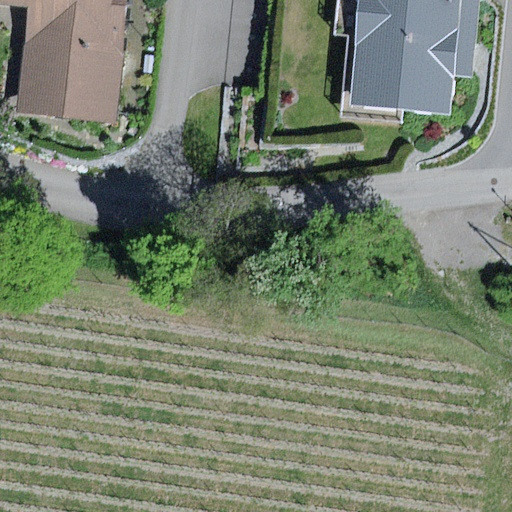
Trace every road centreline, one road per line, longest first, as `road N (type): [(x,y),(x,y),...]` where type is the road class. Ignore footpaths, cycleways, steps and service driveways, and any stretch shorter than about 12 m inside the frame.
road 1 (residential): [(511,173),(510,185),(397,196),(151,207)]
road 2 (residential): [(151,207),(188,0)]
road 3 (track): [(426,193),(443,263),(466,299),(511,332)]
road 4 (residential): [(0,175),(151,207)]
